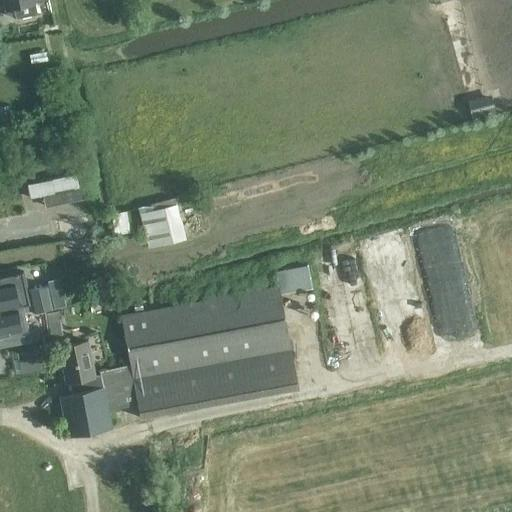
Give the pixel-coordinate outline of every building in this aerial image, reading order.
[(4,0),(6,9),(13,7),(16,19),(37,14),(35,2),(43,0),(4,0)] [(491,93),(469,98),(473,115),(495,110),(491,93)] [(332,167),(330,158),(313,162),(314,171),(332,167)] [(63,188),(69,218),(56,220),(60,241),(39,245),(42,262),(63,258),(63,257),(100,250),(93,213),(95,213),(95,206),(89,185),(63,188)] [(151,201),(152,210),(141,212),(149,245),(184,236),(176,204),(175,195),(151,201)] [(61,347),(68,382),(71,381),(73,392),(60,395),(68,437),(112,427),(109,411),(138,405),(140,418),(298,384),(281,294),(312,289),(308,265),(276,271),(278,284),(121,315),(130,364),(100,370),(100,375),(94,376),(87,342),(61,347)] [(0,307),(5,307),(6,309),(31,303),(33,311),(52,307),(48,285),(27,289),(23,270),(0,275),(0,307)] [(0,344),(28,339),(21,306),(0,310),(0,344)] [(47,313),(51,337),(62,335),(57,311),(47,313)] [(24,372),(42,367),(39,353),(20,357),(24,372)]
